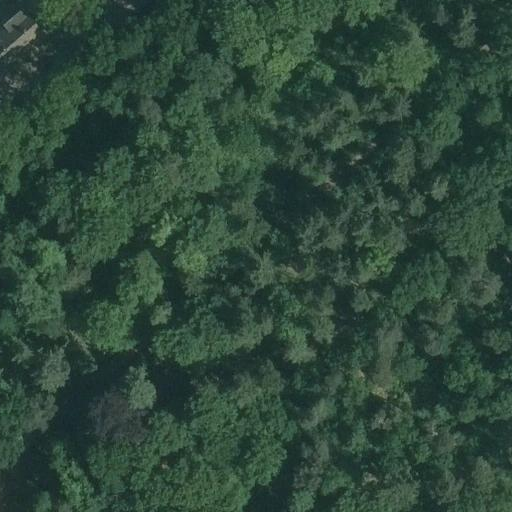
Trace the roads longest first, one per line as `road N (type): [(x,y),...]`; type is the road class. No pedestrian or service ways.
road 1 (track): [(511,32),(17,451),(0,454)]
road 2 (track): [(212,511),(147,426),(148,350),(156,329)]
road 3 (residential): [(0,117),(112,18)]
